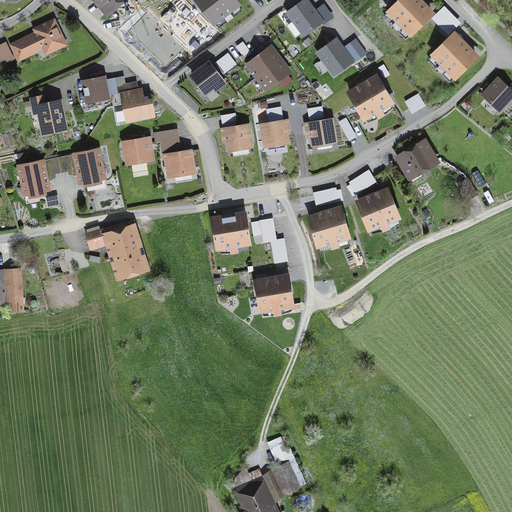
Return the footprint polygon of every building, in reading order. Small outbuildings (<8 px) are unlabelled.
[(98,0),(107,10),(118,0),(98,0)] [(241,5),(237,0),(194,0),(213,26),(241,5)] [(289,13),(304,34),(321,21),(305,0),(289,13)] [(323,0),(322,0),(317,4),(327,18),(334,14),(323,0)] [(397,30),(400,28),(408,36),(431,14),(418,0),(400,0),(386,14),(395,23),(392,25),(397,30)] [(42,31),(12,45),(19,59),(50,44),(52,50),(64,44),(53,21),(40,27),(42,31)] [(444,26),(452,34),(456,29),(449,21),(444,26)] [(439,66),(437,68),(442,73),(444,71),(452,79),(476,57),(454,34),(431,57),(439,66)] [(319,53),(334,74),(351,61),(336,40),(319,53)] [(16,58),(10,46),(0,50),(6,63),(16,58)] [(248,64),(257,77),(280,59),(270,47),(248,64)] [(216,60),(225,72),(238,64),(229,51),(216,60)] [(266,89),(289,72),(280,59),(257,77),(266,89)] [(192,76),(205,93),(213,87),(215,89),(224,82),(209,63),(192,76)] [(104,77),(83,81),(87,102),(108,98),(104,77)] [(385,115),(381,108),(391,102),(376,77),(350,93),(364,118),(374,112),(378,118),(385,115)] [(508,104),(511,100),(511,92),(498,79),(484,95),(499,110),(506,102),(508,104)] [(413,112),(426,104),(419,91),(405,100),(413,112)] [(154,115),(151,100),(143,102),(141,92),(122,96),(127,121),(154,115)] [(59,102),(45,105),(44,96),(31,99),(34,113),(39,112),(44,132),(64,127),(59,102)] [(266,146),(287,142),(285,132),(288,132),(286,121),(281,122),(278,107),(267,109),(269,123),(262,125),(266,146)] [(310,108),(312,123),(307,124),(309,135),(312,134),(313,144),(334,141),(331,120),(324,121),(321,107),(310,108)] [(224,115),(225,123),(236,121),(235,113),(224,115)] [(343,129),(349,125),(346,118),(339,122),(343,129)] [(251,146),(247,125),(223,129),(225,140),(228,140),(230,150),(251,146)] [(168,155),(179,153),(175,130),(154,133),(156,142),(160,141),(162,151),(167,150),(168,155)] [(148,138),(143,139),(142,134),(133,136),(134,140),(124,142),(128,163),(149,160),(147,150),(150,149),(148,138)] [(411,150),(398,158),(412,180),(422,175),(419,170),(436,161),(423,138),(409,147),(411,150)] [(105,186),(104,178),(104,177),(98,149),(58,157),(61,172),(68,170),(69,173),(78,175),(80,182),(86,181),(87,190),(105,186)] [(190,151),(179,153),(168,155),(166,155),(168,166),(164,167),(166,176),(172,176),(193,172),(190,151)] [(54,173),(61,172),(58,157),(18,166),(24,194),(49,189),(47,181),(55,176),(54,173)] [(369,172),(351,184),(357,193),(375,181),(369,172)] [(468,199),(476,194),(467,179),(460,183),(468,199)] [(338,201),(336,190),(314,195),(317,205),(338,201)] [(398,217),(387,190),(358,202),(369,228),(398,217)] [(348,236),(340,209),(310,217),(318,245),(348,236)] [(244,214),(213,219),(218,247),(229,245),(231,254),(238,253),(237,244),(248,242),(244,214)] [(273,240),(270,219),(260,220),(264,242),(271,241),(273,240)] [(132,221),(87,234),(91,248),(113,241),(116,252),(114,253),(120,273),(143,266),(134,238),(136,237),(132,221)] [(281,239),(273,240),(271,241),(275,262),(285,261),(281,239)] [(0,300),(22,299),(20,270),(0,271),(0,300)] [(287,276),(256,281),(261,309),(273,307),(274,316),(281,315),(280,306),(292,304),(287,276)] [(288,463),(274,469),(285,492),(298,486),(288,463)] [(252,481),(234,489),(244,511),(245,511),(250,510),(250,511),(272,511),(258,479),(263,477),(259,468),(248,473),(252,481)]
